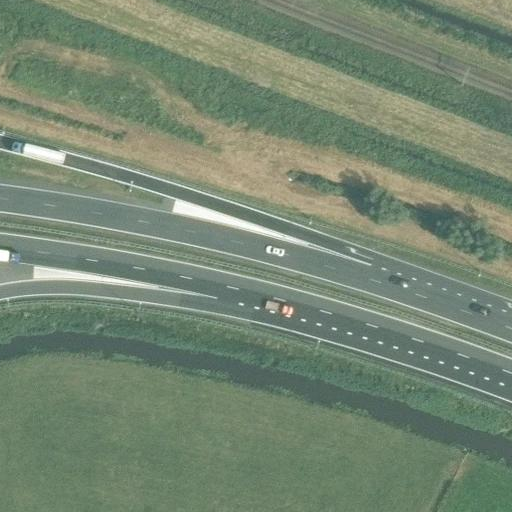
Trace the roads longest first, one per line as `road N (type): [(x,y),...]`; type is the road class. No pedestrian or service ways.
road 1 (trunk): [(371,282),(308,238),(0,142)]
road 2 (trunk): [(371,282),(159,226),(0,200)]
road 3 (trunk): [(218,284),(511,376)]
road 4 (trunk): [(0,247),(218,284)]
road 5 (trunk): [(0,294),(218,284)]
road 6 (trunk): [(511,331),(371,282)]
